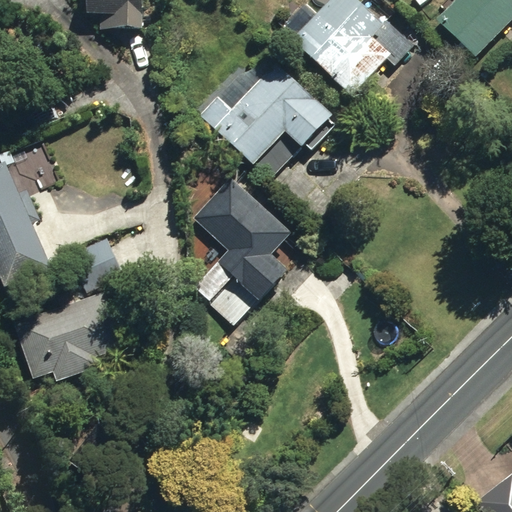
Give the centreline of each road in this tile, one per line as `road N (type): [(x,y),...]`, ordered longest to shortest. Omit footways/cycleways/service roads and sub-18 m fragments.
road 1 (unknown): [(93,511),(124,476),(162,382),(174,314),(171,252),(151,123),(95,44),(43,0)]
road 2 (secondary): [(337,511),(511,338)]
